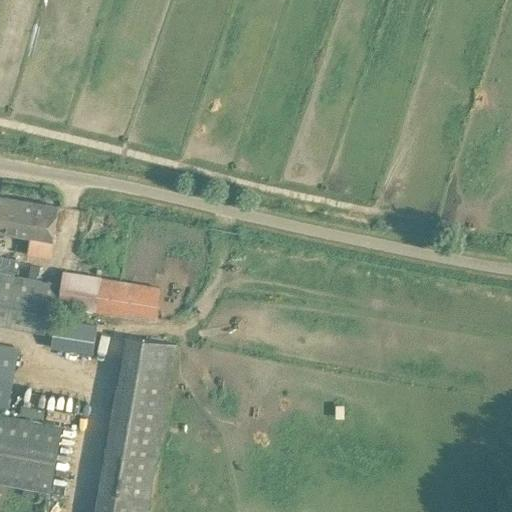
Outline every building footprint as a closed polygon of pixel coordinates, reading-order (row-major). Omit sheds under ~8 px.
[(0,230),(4,231),(10,197),(3,196),(0,195),(0,230)] [(10,197),(4,231),(31,236),(28,252),(50,256),(52,240),(58,205),(10,197)] [(69,250),(70,222),(57,221),(56,249),(69,250)] [(30,264),(28,277),(38,279),(40,266),(30,264)] [(155,322),(158,307),(161,288),(63,271),(59,291),(57,306),(155,322)] [(0,324),(50,333),(59,283),(38,279),(28,277),(0,272),(0,324)] [(92,353),(97,324),(55,317),(51,347),(92,353)] [(147,511),(149,500),(177,343),(125,335),(95,511),(147,511)] [(0,406),(8,407),(19,346),(0,342),(0,483),(50,493),(62,424),(0,412),(0,406)]
